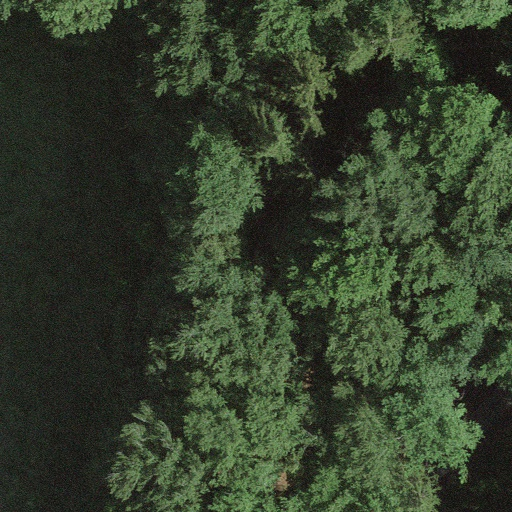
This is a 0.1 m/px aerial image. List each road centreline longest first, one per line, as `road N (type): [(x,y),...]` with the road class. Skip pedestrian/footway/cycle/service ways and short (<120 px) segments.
road 1 (track): [(511,255),(412,225),(310,161),(235,0)]
road 2 (unclassified): [(409,511),(511,392)]
